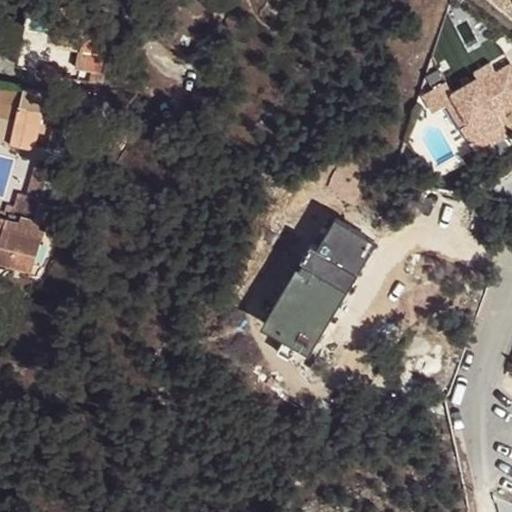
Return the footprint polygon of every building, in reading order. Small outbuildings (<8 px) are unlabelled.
[(94,3),(81,0),(56,0),(49,29),(84,38),(82,49),(105,54),(113,16),(92,11),(94,3)] [(511,0),(497,0),(511,12),(511,0)] [(25,23),(21,49),(44,55),(49,29),(25,23)] [(44,55),(40,71),(61,76),(65,60),(44,55)] [(88,66),(106,69),(108,58),(90,55),(88,66)] [(511,104),(511,64),(511,63),(480,80),(478,77),(452,91),(453,92),(469,121),(461,126),(475,151),(508,132),(497,113),(494,107),(502,103),(505,108),(511,104)] [(452,91),(446,80),(425,92),(431,103),(453,92),(452,91)] [(66,97),(25,86),(17,121),(0,116),(0,140),(12,144),(13,141),(34,146),(37,133),(39,133),(42,119),(59,124),(66,97)] [(505,108),(502,103),(494,107),(497,113),(505,108)] [(111,137),(130,143),(146,117),(122,111),(111,137)] [(46,223),(20,216),(19,220),(0,214),(0,258),(34,268),(46,223)] [(339,281),(328,274),(337,260),(347,266),(366,235),(336,217),(318,247),(311,243),(301,260),(308,264),(292,290),(285,286),(273,307),(295,321),(306,327),(315,333),(328,312),(322,308),(339,281)] [(356,271),(375,241),(366,235),(347,266),(356,271)] [(288,357),(306,327),(295,321),(277,350),(288,357)]
